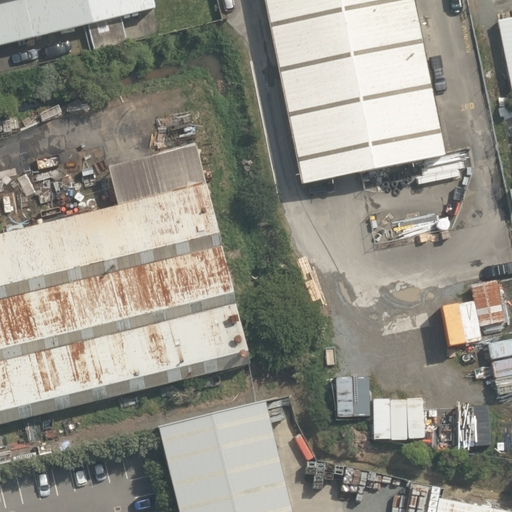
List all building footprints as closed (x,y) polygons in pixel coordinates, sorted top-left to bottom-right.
[(151,0),(0,0),(0,43),(87,23),(93,50),(126,42),(119,15),(153,7),(151,0)] [(442,157),(409,0),(264,0),(302,186),(442,157)] [(511,17),(494,21),(511,107),(511,17)] [(198,149),(104,169),(111,203),(205,183),(198,149)] [(0,428),(249,367),(204,186),(0,236),(0,428)] [(469,286),(477,329),(502,325),(494,282),(469,286)] [(254,323),(249,304),(234,308),(239,327),(254,323)] [(511,335),(478,341),(488,398),(511,393),(511,335)] [(285,395),(264,400),(278,458),(299,452),(285,395)] [(289,511),(262,404),(155,430),(175,511),(289,511)] [(506,511),(483,508),(440,500),(437,499),(434,511),(506,511)]
